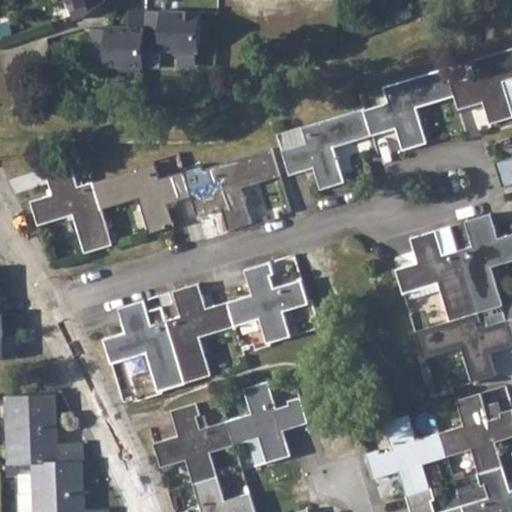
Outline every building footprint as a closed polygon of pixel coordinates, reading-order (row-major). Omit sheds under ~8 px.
[(68,0),(73,14),(82,12),(97,0),(68,0)] [(103,62),(142,64),(143,41),(145,7),(129,6),(128,22),(105,21),(105,23),(90,22),(89,56),(103,57),(103,62)] [(145,7),(143,41),(158,42),(159,47),(198,49),(200,9),(161,7),(145,7)] [(511,47),(447,68),(455,94),(460,108),(484,100),(491,122),(511,115),(511,77),(511,47)] [(389,102),(365,110),(372,134),(397,126),(404,148),(427,140),(417,106),(455,94),(447,68),(385,87),(389,102)] [(364,107),(279,134),(291,173),(315,166),(322,188),(346,180),(335,146),(372,134),(365,110),(364,107)] [(272,148),(215,165),(218,180),(221,207),(223,206),(230,228),(253,222),(242,186),(280,174),(272,148)] [(511,156),(496,161),(504,185),(511,183),(511,156)] [(32,199),(40,223),(73,213),(86,251),(113,243),(103,208),(94,180),(80,184),(73,161),(46,169),(48,174),(53,192),(32,199)] [(156,161),(94,180),(103,208),(140,197),(151,231),(176,223),(169,202),(193,194),(191,188),(187,174),(186,170),(161,177),(156,161)] [(203,185),(191,188),(193,194),(200,214),(221,207),(218,180),(215,165),(212,166),(216,181),(203,185)] [(212,166),(198,170),(203,185),(216,181),(212,166)] [(473,244),(458,249),(479,311),(485,310),(503,304),(492,266),(511,259),(511,232),(499,236),(491,213),(466,221),(473,244)] [(405,291),(411,290),(439,281),(441,288),(451,320),(479,311),(458,249),(451,226),(412,237),(419,261),(397,268),(405,291)] [(254,293),(234,299),(237,324),(261,317),(269,342),(293,335),(285,310),(310,302),(303,278),(276,287),(272,274),(276,273),(272,261),(247,268),(254,293)] [(439,281),(411,290),(414,297),(441,288),(439,281)] [(182,314),(167,319),(186,381),(213,373),(201,336),(236,325),(229,301),(207,307),(200,282),(175,290),(182,314)] [(170,291),(160,294),(163,305),(173,302),(170,291)] [(146,299),(120,307),(127,331),(106,338),(113,361),(148,351),(161,389),(186,381),(167,319),(163,305),(149,310),(146,299)] [(234,299),(229,301),(236,325),(237,324),(234,299)] [(511,301),(503,304),(508,319),(511,331),(511,301)] [(483,322),(479,311),(417,331),(425,357),(462,346),(474,381),(499,374),(492,351),(511,345),(511,331),(508,319),(503,304),(485,310),(489,320),(483,322)] [(0,358),(19,358),(18,343),(5,343),(4,314),(0,314),(0,358)] [(270,380),(246,388),(253,412),(249,413),(253,439),(261,436),(268,460),(292,453),(285,429),(310,421),(302,396),(290,400),(291,403),(279,407),(276,398),(270,380)] [(465,423),(440,431),(448,455),(472,447),(480,472),(504,464),(497,440),(511,435),(511,407),(501,411),(502,415),(491,418),(482,391),(457,399),(465,423)] [(54,392),(9,394),(9,398),(12,462),(34,462),(82,460),(85,460),(84,440),(57,442),(54,392)] [(206,408),(224,403),(221,395),(204,400),(206,408)] [(287,395),(276,398),(279,407),(291,403),(290,400),(287,395)] [(188,458),(195,482),(219,474),(212,451),(236,444),(229,419),(202,427),(198,415),(202,414),(198,401),(173,409),(181,433),(156,441),(164,465),(188,458)] [(249,413),(229,419),(236,444),(253,439),(249,413)] [(380,448),(368,452),(376,477),(400,469),(408,495),(432,487),(424,462),(448,455),(440,431),(417,439),(409,414),(386,421),(394,448),(381,452),(380,448)] [(83,511),(82,460),(34,462),(36,511),(111,511),(93,511),(83,511)] [(490,495),(463,503),(465,511),(511,511),(511,486),(504,464),(480,472),(479,473),(482,484),(486,483),(490,495)] [(219,474),(195,482),(203,508),(190,511),(189,509),(179,511),(258,511),(252,491),(227,498),(219,474)] [(181,486),(171,489),(177,507),(186,505),(181,486)] [(465,511),(463,503),(437,511),(433,499),(437,498),(434,486),(432,487),(408,495),(413,511),(465,511)]
